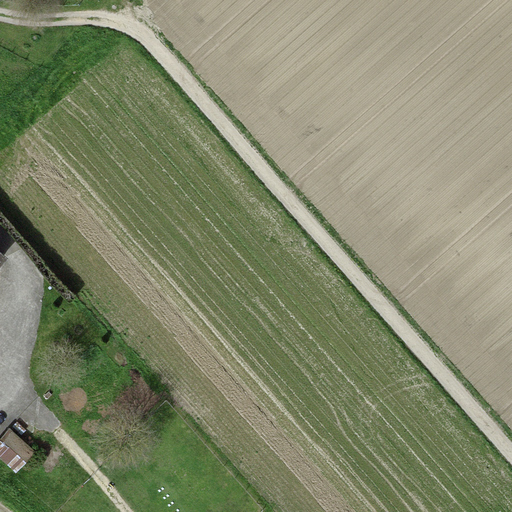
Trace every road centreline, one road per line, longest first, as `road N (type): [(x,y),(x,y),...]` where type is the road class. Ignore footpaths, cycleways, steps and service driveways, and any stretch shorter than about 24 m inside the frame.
road 1 (track): [(0,16),(34,25),(130,24),(511,454)]
road 2 (track): [(125,511),(2,367)]
